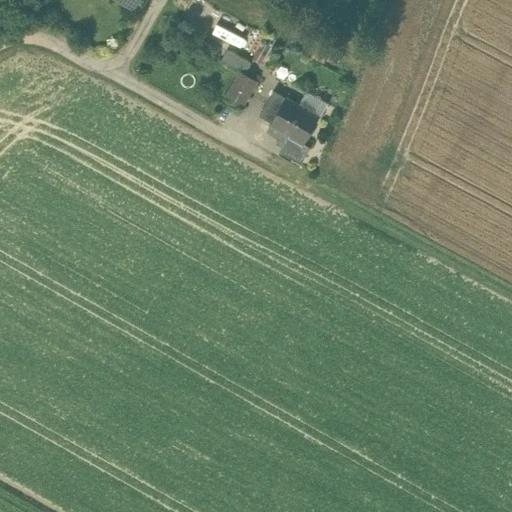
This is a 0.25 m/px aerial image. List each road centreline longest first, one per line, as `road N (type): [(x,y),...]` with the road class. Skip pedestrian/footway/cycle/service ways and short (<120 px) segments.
road 1 (unclassified): [(0,44),(28,25),(114,74),(161,0)]
road 2 (track): [(114,74),(300,178)]
